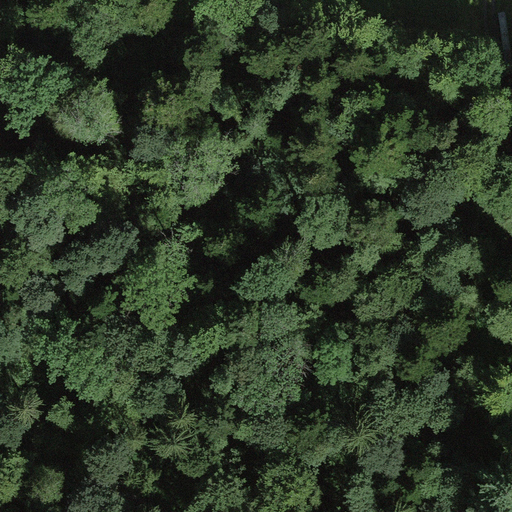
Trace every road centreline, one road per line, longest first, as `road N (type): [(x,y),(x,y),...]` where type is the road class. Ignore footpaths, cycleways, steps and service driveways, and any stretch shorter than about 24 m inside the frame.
road 1 (track): [(236,0),(461,79),(490,66),(493,0)]
road 2 (track): [(0,454),(91,477),(155,511)]
